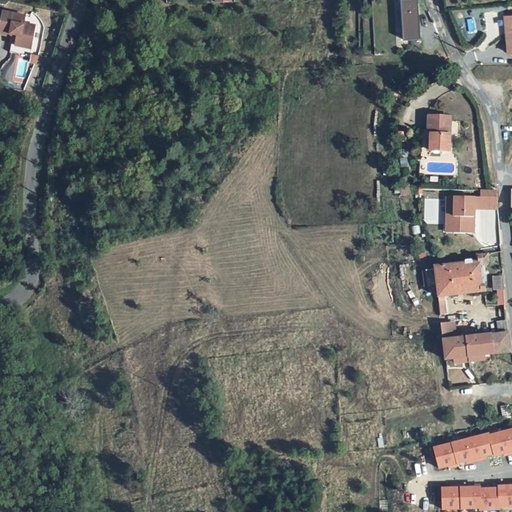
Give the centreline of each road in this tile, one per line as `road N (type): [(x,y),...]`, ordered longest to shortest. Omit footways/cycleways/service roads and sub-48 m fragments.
road 1 (tertiary): [(80,0),(38,135),(32,278),(0,306)]
road 2 (tertiary): [(502,189),(490,120),(431,0)]
